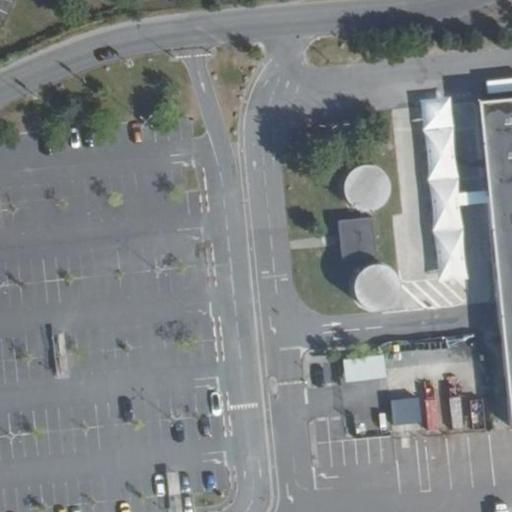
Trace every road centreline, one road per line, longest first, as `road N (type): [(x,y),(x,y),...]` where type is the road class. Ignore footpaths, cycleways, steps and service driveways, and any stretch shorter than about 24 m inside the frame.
road 1 (unclassified): [(445,0),(136,36),(0,84)]
road 2 (unknown): [(280,320),(473,308),(456,67)]
